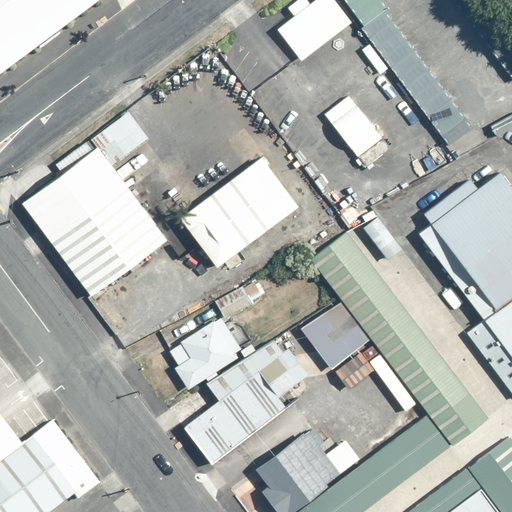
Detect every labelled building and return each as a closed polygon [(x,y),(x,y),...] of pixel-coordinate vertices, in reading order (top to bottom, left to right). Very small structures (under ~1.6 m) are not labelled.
[(0,0),(0,77),(102,0),(0,0)] [(351,20),(335,0),(312,0),(308,3),(305,0),(294,0),(288,5),(294,14),(277,27),(301,59),(351,20)] [(370,40),(360,48),(380,75),(390,67),(370,40)] [(347,94),(323,112),(332,123),(356,105),(347,94)] [(388,141),(376,125),(348,146),(361,162),(388,141)] [(150,235),(78,138),(5,192),(77,289),(150,235)] [(282,201),(245,151),(163,211),(200,260),(282,201)] [(403,226),(467,313),(511,280),(511,177),(496,190),(480,169),(403,226)] [(377,216),(362,227),(386,259),(401,248),(377,216)] [(326,511),(468,409),(332,225),(297,250),(409,401),(258,511),(326,511)] [(511,280),(467,313),(511,373),(511,280)] [(244,287),(241,281),(212,298),(225,318),(263,295),(254,281),(244,287)] [(351,334),(322,295),(286,321),(315,360),(351,334)] [(150,346),(173,377),(223,341),(200,310),(150,346)] [(166,416),(194,454),(267,401),(228,349),(191,376),(201,390),(166,416)] [(0,456),(19,441),(0,416),(0,456)] [(243,481),(261,505),(320,462),(289,419),(237,458),(250,476),(243,481)] [(46,420),(19,441),(0,456),(0,511),(48,511),(92,478),(46,420)] [(511,511),(511,444),(496,422),(448,457),(463,477),(488,511),(511,511)] [(463,477),(448,457),(372,511),(415,511),(428,503),(463,477)] [(488,511),(463,477),(428,503),(434,511),(488,511)]
